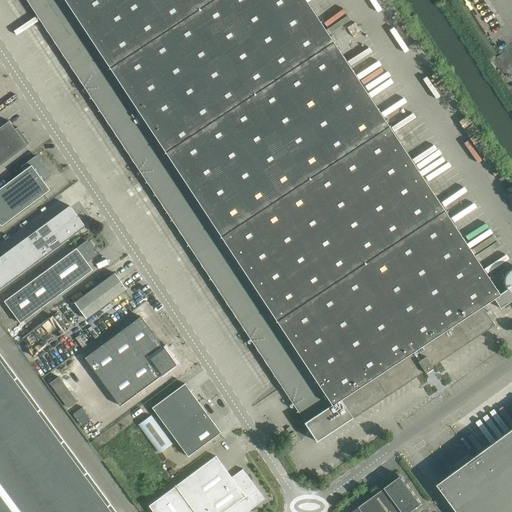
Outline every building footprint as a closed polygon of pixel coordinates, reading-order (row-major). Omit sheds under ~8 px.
[(26,0),(82,84),(305,422),(318,441),(353,418),(424,371),(425,372),(433,367),(432,365),(494,324),(482,306),(494,298),(501,308),(511,300),(511,269),(511,270),(508,272),(506,275),(505,278),(504,282),(505,286),(507,288),(508,289),(499,294),(333,41),(305,0),(26,0)] [(0,165),(19,151),(27,145),(30,143),(18,127),(15,129),(9,121),(0,127),(0,165)] [(22,166),(23,171),(0,188),(0,224),(1,226),(50,190),(44,181),(50,176),(37,156),(27,162),(22,166)] [(69,205),(0,256),(0,288),(85,226),(83,223),(69,205)] [(79,246),(4,301),(20,323),(93,270),(87,262),(97,255),(87,240),(79,246)] [(115,273),(74,303),(86,319),(126,289),(115,273)] [(20,338),(33,355),(65,332),(52,315),(20,338)] [(84,358),(120,406),(176,364),(140,316),(84,358)] [(0,511),(116,511),(0,353),(0,511)] [(152,408),(170,432),(203,408),(185,383),(152,408)] [(203,408),(170,432),(188,456),(221,432),(203,408)] [(172,444),(151,416),(138,426),(159,454),(172,444)] [(511,511),(511,430),(439,484),(459,511),(511,511)] [(287,436),(293,445),(300,441),(294,431),(287,436)] [(216,456),(190,475),(217,511),(247,511),(265,499),(243,469),(231,477),(216,456)] [(217,511),(190,475),(149,505),(153,511),(217,511)] [(387,486),(351,511),(404,511),(409,509),(411,511),(422,504),(402,475),(387,486)]
